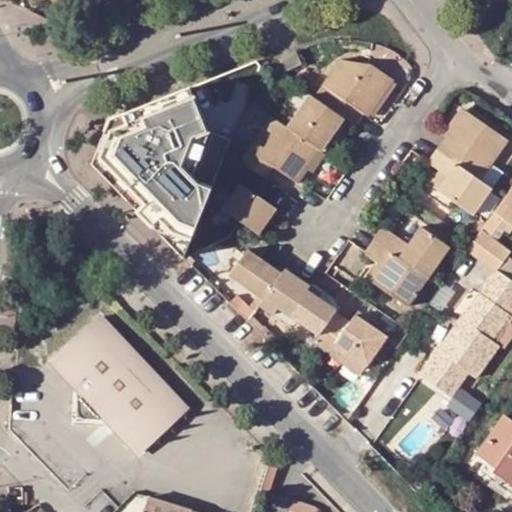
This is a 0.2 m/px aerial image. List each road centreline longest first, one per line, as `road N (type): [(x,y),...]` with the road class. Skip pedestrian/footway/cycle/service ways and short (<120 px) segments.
road 1 (tertiary): [(71,204),(379,511)]
road 2 (secondary): [(50,111),(295,0)]
road 3 (residential): [(453,58),(340,212),(304,245)]
road 4 (secondary): [(224,0),(36,82)]
